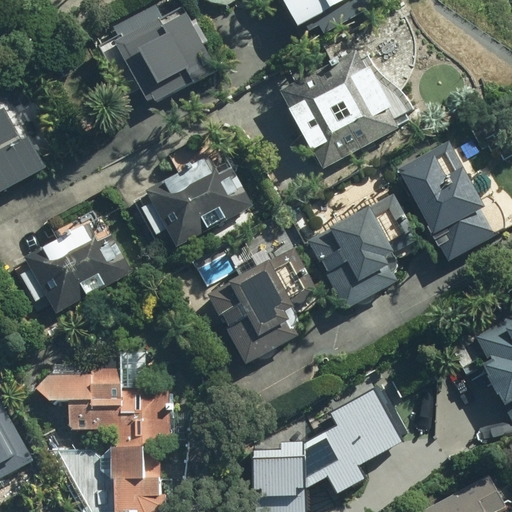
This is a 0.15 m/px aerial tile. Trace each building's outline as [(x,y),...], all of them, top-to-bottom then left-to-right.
[(192,0),(162,0),(119,22),(163,105),(229,70),(192,0)] [(293,0),(314,38),(383,0),(293,0)] [(377,35),(285,87),(334,172),(425,121),(377,35)] [(0,199),(66,163),(24,89),(0,102),(0,199)] [(502,226),(448,143),(402,173),(455,256),(502,226)] [(230,147),(155,190),(190,249),(264,206),(230,147)] [(429,240),(399,187),(314,237),(355,307),(390,287),(379,269),(429,240)] [(108,217),(35,250),(62,310),(136,276),(108,217)] [(293,244),(217,288),(260,361),(298,339),(283,315),(322,293),(293,244)] [(511,409),(511,325),(475,345),(509,412),(511,409)] [(109,365),(66,363),(63,428),(138,432),(138,443),(76,439),(72,511),(169,511),(176,387),(109,383),(109,365)] [(418,443),(381,382),(339,407),(361,442),(328,462),(306,426),(225,476),(245,507),(282,484),(299,511),(328,511),(379,481),(373,471),(418,443)] [(3,384),(0,385),(0,470),(40,447),(3,384)] [(511,511),(511,479),(503,465),(429,511),(511,511)]
